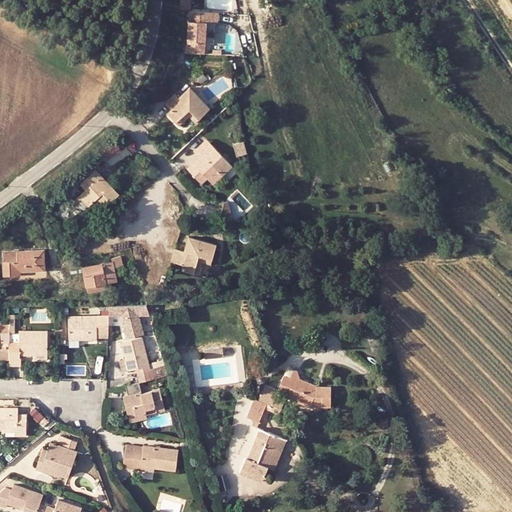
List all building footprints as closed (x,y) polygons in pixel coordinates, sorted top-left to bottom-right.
[(216,13),(188,12),(186,43),(184,43),(184,54),(203,55),(205,23),(216,23),(216,13)] [(164,111),(172,117),(187,103),(199,115),(209,105),(187,83),(176,93),(173,91),(163,101),(168,107),(164,111)] [(187,112),(194,119),(199,115),(187,103),(172,117),(177,121),(187,112)] [(225,171),(218,165),(227,156),(211,140),(202,150),(205,153),(196,162),(193,159),(187,165),(202,180),(208,175),(215,182),(225,171)] [(118,141),(101,149),(107,159),(123,151),(118,141)] [(105,190),(95,180),(99,176),(93,170),(76,186),(82,192),(75,198),(85,208),(91,202),(100,211),(116,195),(108,187),(105,190)] [(105,190),(108,187),(99,176),(95,180),(105,190)] [(229,219),(230,201),(228,201),(221,212),(221,219),(229,219)] [(114,218),(122,228),(138,215),(129,205),(114,218)] [(182,268),(194,270),(197,253),(211,255),(214,240),(184,235),(182,250),(173,248),(171,260),(183,262),(182,268)] [(1,276),(14,276),(13,272),(42,272),(42,253),(1,253),(1,276)] [(197,253),(194,270),(199,271),(201,259),(210,261),(211,255),(197,253)] [(84,273),(106,273),(106,282),(114,280),(113,267),(120,266),(119,254),(109,256),(110,260),(84,263),(84,273)] [(85,284),(106,282),(106,273),(84,273),(85,284)] [(67,318),(68,343),(95,343),(95,339),(106,340),(106,318),(67,318)] [(20,345),(8,345),(8,363),(21,363),(21,357),(35,357),(47,358),(47,335),(20,334),(20,345)] [(0,362),(8,363),(8,345),(8,342),(0,342),(0,362)] [(136,374),(139,386),(164,378),(161,367),(149,370),(141,342),(119,348),(128,376),(136,374)] [(222,345),(203,348),(204,357),(223,355),(222,345)] [(285,382),(279,397),(288,401),(291,402),(289,406),(309,414),(309,408),(325,407),(325,413),(334,413),(331,390),(315,391),(299,384),(298,388),(285,382)] [(142,395),(139,386),(123,391),(125,399),(121,400),(129,425),(146,420),(146,416),(162,412),(156,392),(142,395)] [(264,407),(273,411),(279,397),(270,393),(264,407)] [(273,411),(272,414),(280,418),(288,401),(279,397),(273,411)] [(263,436),(272,414),(273,411),(264,407),(260,406),(252,426),(259,429),(257,434),(263,436)] [(0,429),(2,430),(16,430),(17,436),(25,436),(25,415),(17,415),(17,409),(0,408),(0,429)] [(48,450),(45,448),(38,465),(59,472),(58,475),(68,478),(77,451),(75,450),(78,442),(59,435),(57,444),(51,442),(48,450)] [(283,445),(263,436),(244,481),(258,487),(261,478),(268,482),(270,477),(283,445)] [(126,444),(125,452),(142,454),(143,447),(126,444)] [(125,452),(124,468),(154,471),(155,468),(176,471),(179,449),(143,445),(143,447),(142,454),(125,452)] [(290,448),(283,445),(270,477),(277,480),(290,448)] [(38,465),(36,469),(58,477),(58,475),(59,472),(38,465)] [(261,478),(258,487),(265,490),(268,482),(261,478)] [(23,511),(22,511),(36,511),(43,494),(11,482),(10,486),(2,483),(0,488),(0,506),(7,508),(8,506),(23,511)] [(229,485),(220,488),(225,504),(234,502),(229,485)] [(47,507),(45,511),(80,511),(81,511),(82,507),(58,500),(55,509),(47,507)]
